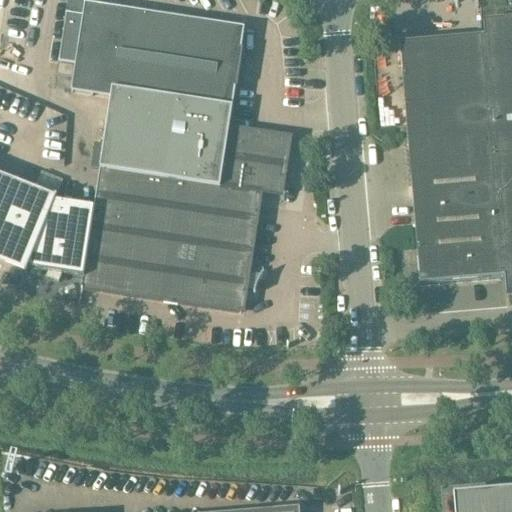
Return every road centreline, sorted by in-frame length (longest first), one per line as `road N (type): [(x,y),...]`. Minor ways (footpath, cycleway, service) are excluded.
road 1 (unclassified): [(367,401),(328,0)]
road 2 (secondary): [(96,384),(214,400),(367,401)]
road 3 (secondary): [(367,401),(511,393)]
